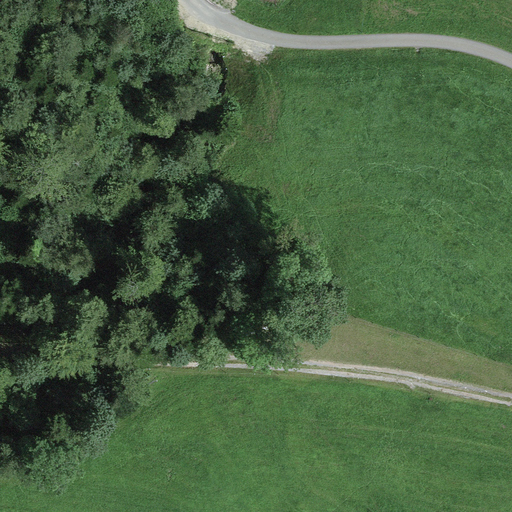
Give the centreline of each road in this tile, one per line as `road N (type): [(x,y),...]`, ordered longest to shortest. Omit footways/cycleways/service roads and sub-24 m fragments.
road 1 (track): [(511,399),(328,371),(112,356),(0,358)]
road 2 (unclassified): [(189,0),(282,40),(443,41),(511,61)]
